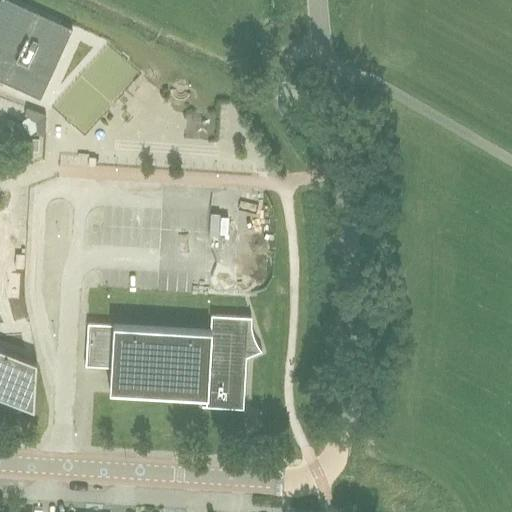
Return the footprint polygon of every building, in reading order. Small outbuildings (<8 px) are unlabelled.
[(0,0),(0,79),(40,98),(72,28),(10,0),(0,0)] [(136,92),(154,104),(163,89),(146,78),(136,92)] [(35,121),(38,134),(44,135),(45,114),(27,107),(24,114),(35,121)] [(246,355),(255,351),(259,349),(260,350),(261,349),(255,340),(253,333),(252,328),(251,323),(251,315),(250,315),(250,316),(211,314),(210,329),(87,322),(85,364),(110,366),(109,390),(206,395),(206,405),(243,407),(246,355)] [(0,396),(33,409),(36,362),(0,347),(0,396)]
